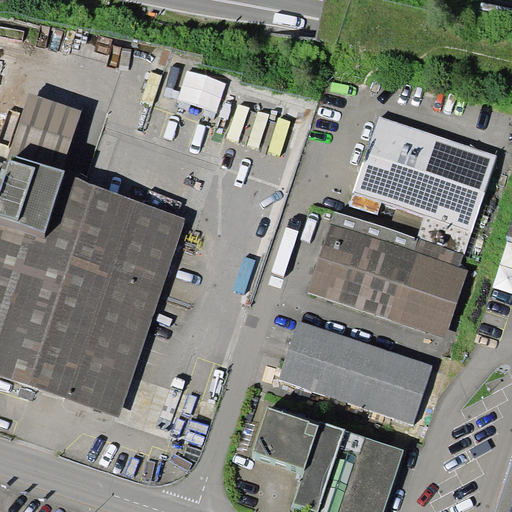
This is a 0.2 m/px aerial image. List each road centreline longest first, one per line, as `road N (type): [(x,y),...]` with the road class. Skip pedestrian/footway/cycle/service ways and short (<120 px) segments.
road 1 (trunk): [(233,0),(511,54)]
road 2 (unclassified): [(0,458),(157,511)]
